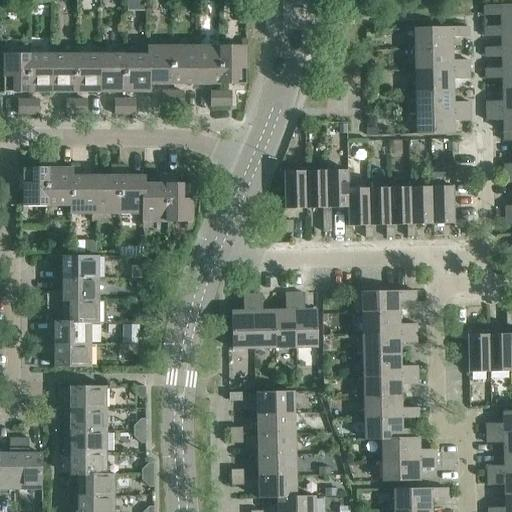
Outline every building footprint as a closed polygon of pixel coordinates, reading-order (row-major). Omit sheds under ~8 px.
[(501,15),(501,26),(501,27),(511,26),(511,4),(484,5),(484,15),(501,15)] [(501,36),(502,47),(502,48),(511,47),(511,26),(501,27),(501,26),(484,27),(485,36),(501,36)] [(414,28),(415,50),(452,49),(452,37),(469,37),(468,27),(414,28)] [(148,47),(148,55),(149,55),(149,84),(150,84),(173,84),(173,47),(148,47)] [(197,47),(173,47),(173,84),(197,84),(197,47)] [(221,47),(197,47),(197,84),(221,84),(221,47)] [(246,47),(221,47),(221,84),(246,84),(246,47)] [(502,57),(502,68),(502,69),(511,68),(511,47),(502,48),(502,47),(485,48),(485,57),(502,57)] [(415,50),(415,71),(469,70),(469,60),(452,60),(452,49),(415,50)] [(29,92),(29,55),(4,55),(4,92),(29,92)] [(53,55),(29,55),(29,92),(53,92),(53,55)] [(77,55),(53,55),(53,92),(77,92),(77,55)] [(101,55),(77,55),(77,92),(101,92),(101,55)] [(125,55),(101,55),(101,92),(125,92),(125,55)] [(148,55),(125,55),(125,92),(150,92),(150,84),(149,84),(149,55),(148,55)] [(502,78),(502,90),(511,89),(511,68),(502,69),(502,68),(485,69),(485,78),(502,78)] [(415,71),(416,92),(453,91),(453,79),(469,79),(469,70),(415,71)] [(486,102),(486,111),(511,110),(511,89),(502,90),(503,101),(486,102)] [(416,92),(416,113),(470,112),(470,102),(453,103),(453,91),(416,92)] [(173,106),(173,92),(163,92),(163,106),(173,106)] [(183,92),(173,92),(173,106),(183,106),(183,92)] [(221,106),(221,92),(211,92),(211,106),(221,106)] [(231,92),(221,92),(221,106),(231,106),(231,92)] [(29,114),(29,100),(18,100),(18,114),(29,114)] [(39,100),(29,100),(29,114),(39,114),(39,100)] [(66,114),(77,114),(77,100),(66,100),(66,114)] [(77,100),(77,114),(87,114),(87,100),(77,100)] [(125,114),(125,100),(115,100),(115,114),(125,114)] [(135,100),(125,100),(125,114),(135,114),(135,100)] [(503,120),(503,132),(511,131),(511,110),(486,111),(486,121),(503,120)] [(470,112),(416,113),(417,134),(454,133),(454,121),(470,121),(470,112)] [(511,140),(511,131),(503,132),(504,141),(511,140)] [(27,205),(48,205),(48,157),(40,157),(40,168),(23,168),(23,205),(23,212),(27,212),(27,205)] [(68,212),(71,212),(71,206),(72,206),(72,168),(56,168),(56,157),(48,157),(48,205),(68,206),(68,212)] [(92,220),(96,220),(96,176),(80,176),(80,165),(72,165),(72,168),(72,206),(71,206),(71,212),(71,213),(92,214),(92,220)] [(99,214),(120,214),(120,165),(112,165),(112,176),(96,176),(96,220),(99,220),(99,214)] [(140,221),(143,220),(143,214),(144,214),(144,184),(145,184),(145,176),(143,176),(128,176),(128,165),(120,165),(120,214),(140,214),(140,221)] [(331,208),(348,208),(348,189),(348,170),(327,171),(327,208),(323,208),(323,220),(331,220),(331,208)] [(306,208),(305,171),(284,172),(285,209),(306,208)] [(327,208),(327,171),(305,171),(306,208),(323,208),(327,208)] [(147,222),(168,222),(168,173),(159,173),(159,184),(145,184),(144,184),(144,214),(143,214),(143,220),(142,222),(143,222),(143,229),(147,229),(147,222)] [(168,173),(168,222),(188,222),(188,229),(192,229),(192,222),(192,184),(176,184),(176,173),(168,173)] [(411,187),(390,188),(391,225),(386,225),(386,237),(394,237),(394,225),(407,225),(412,225),(411,187)] [(432,187),(411,187),(412,225),(407,225),(407,237),(415,237),(415,225),(433,224),(432,187)] [(453,187),(432,187),(433,224),(454,224),(454,228),(466,228),(466,220),(454,220),(453,187)] [(348,208),(348,226),(344,226),(344,238),(352,238),(352,226),(365,226),(370,226),(369,188),(348,189),(348,208)] [(390,188),(369,188),(370,226),(365,226),(365,238),(373,238),(373,226),(386,225),(391,225),(390,188)] [(331,232),(331,220),(323,220),(323,232),(331,232)] [(293,233),(293,221),(285,221),(285,233),(293,233)] [(63,266),(63,279),(98,279),(98,256),(47,256),(47,266),(63,266)] [(142,268),(132,269),(132,278),(143,278),(142,268)] [(47,291),(47,300),(98,301),(98,279),(63,279),(63,291),(47,291)] [(361,292),(362,313),(399,313),(399,301),(416,301),(415,291),(361,292)] [(286,310),(274,311),(275,348),(296,347),(295,293),(285,294),(286,310)] [(304,293),(295,293),(296,347),(317,347),(317,310),(304,310),(304,293)] [(254,348),(253,294),(243,295),(244,311),(231,312),(232,349),(254,348)] [(262,294),(253,294),(254,348),(275,348),(274,311),(262,311),(262,294)] [(63,310),(63,321),(63,322),(90,322),(91,323),(99,323),(98,301),(47,300),(47,310),(63,310)] [(362,313),(362,334),(416,333),(416,324),(399,324),(399,313),(362,313)] [(39,335),(39,344),(91,344),(91,323),(90,322),(63,322),(63,321),(55,321),(55,335),(39,335)] [(490,372),(489,335),(468,335),(468,331),(455,331),(456,339),(468,339),(468,372),(490,372)] [(362,334),(363,355),(400,355),(400,343),(417,343),(416,333),(362,334)] [(510,334),(507,334),(489,335),(490,372),(511,371),(510,334)] [(91,344),(39,344),(39,354),(55,354),(55,367),(91,367),(91,344)] [(363,355),(363,377),(417,376),(417,366),(400,366),(400,355),(363,355)] [(363,377),(364,398),(401,397),(401,385),(417,385),(417,376),(363,377)] [(65,409),(70,409),(106,409),(106,386),(70,386),(70,402),(67,405),(67,409),(65,409)] [(134,399),(146,399),(146,386),(134,386),(134,399)] [(256,392),(257,414),(294,413),(293,392),(256,392)] [(242,401),(242,393),(229,393),(229,401),(242,401)] [(364,398),(364,419),(401,418),(418,418),(418,408),(401,408),(401,397),(364,398)] [(67,414),(70,417),(70,431),(106,431),(106,409),(70,409),(65,409),(65,410),(67,410),(67,414)] [(486,424),(486,433),(511,432),(511,411),(503,411),(503,424),(486,424)] [(257,414),(257,435),(294,434),(294,413),(257,414)] [(365,440),(381,440),(381,439),(419,438),(418,429),(402,429),(401,418),(364,419),(365,440)] [(134,426),(134,431),(146,431),(146,419),(141,419),(134,426)] [(106,431),(70,431),(70,445),(67,448),(67,452),(65,452),(65,453),(106,453),(106,431)] [(146,431),(134,431),(134,436),(141,443),(146,443),(146,431)] [(504,442),(504,454),(511,453),(511,432),(486,433),(487,443),(504,442)] [(257,435),(258,456),(295,455),(294,434),(257,435)] [(243,435),(230,435),(230,443),(243,443),(243,435)] [(0,489),(19,489),(19,438),(10,438),(10,454),(0,453),(0,489)] [(19,438),(19,489),(42,489),(42,454),(29,454),(29,438),(19,438)] [(381,439),(381,440),(382,460),(436,459),(436,449),(419,450),(419,438),(381,439)] [(67,457),(70,460),(70,476),(78,476),(78,475),(106,475),(106,474),(106,453),(65,453),(67,453),(67,457)] [(487,466),(487,475),(511,474),(511,453),(504,454),(504,465),(487,466)] [(258,456),(258,477),(295,476),(295,455),(258,456)] [(436,459),(382,460),(382,482),(419,481),(419,469),(436,468),(436,459)] [(142,470),(142,474),(154,474),(154,463),(149,463),(142,470)] [(74,496),(78,496),(114,496),(114,474),(106,474),(106,475),(78,475),(78,476),(78,488),(73,488),(74,496)] [(154,474),(142,474),(142,480),(149,487),(154,487),(154,474)] [(504,484),(505,496),(511,495),(511,474),(487,475),(488,485),(504,484)] [(259,498),(277,498),(277,497),(296,497),(295,476),(258,477),(259,498)] [(243,477),(231,477),(231,485),(244,485),(243,477)] [(393,489),(394,511),(431,510),(431,498),(448,498),(447,488),(393,489)] [(488,508),(488,511),(511,511),(511,495),(505,496),(505,507),(488,508)] [(113,511),(114,496),(78,496),(74,496),(74,505),(78,505),(78,511),(113,511)] [(277,497),(277,498),(277,511),(314,511),(314,496),(296,497),(277,497)]
